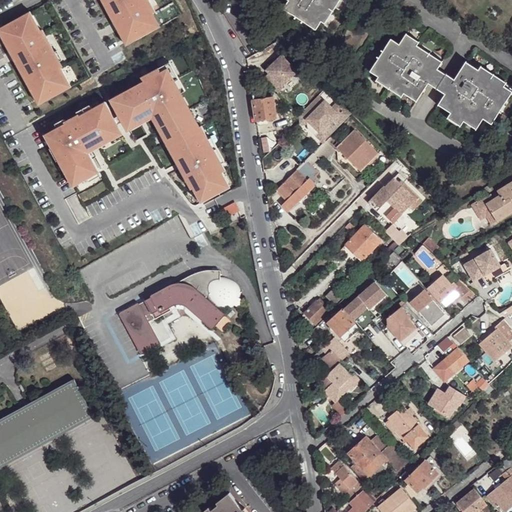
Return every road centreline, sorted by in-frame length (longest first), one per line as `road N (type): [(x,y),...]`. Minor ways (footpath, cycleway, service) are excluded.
road 1 (unclassified): [(297,408),(238,60),(203,0)]
road 2 (residential): [(103,511),(297,408)]
road 3 (unknown): [(276,279),(390,171)]
road 4 (unknown): [(267,231),(322,224),(356,188),(337,163)]
